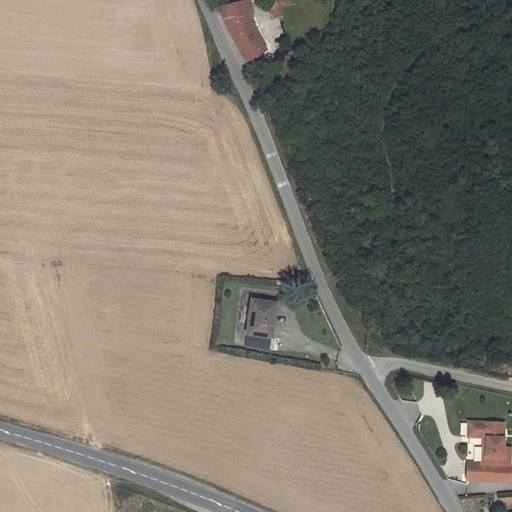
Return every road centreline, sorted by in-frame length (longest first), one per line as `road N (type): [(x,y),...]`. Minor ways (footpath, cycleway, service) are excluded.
road 1 (residential): [(367,372),(316,275),(206,0)]
road 2 (tertiary): [(0,429),(237,511)]
road 3 (residential): [(452,511),(367,372)]
road 4 (residential): [(367,372),(398,363),(511,387)]
